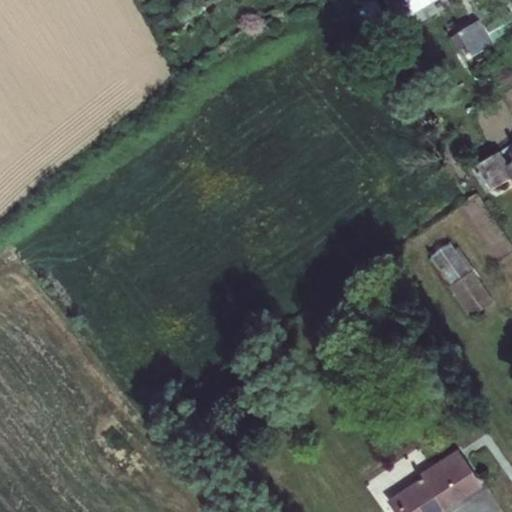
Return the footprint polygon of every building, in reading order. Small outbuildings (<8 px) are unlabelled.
[(377,0),(392,25),(435,0),(377,0)] [(163,18),(152,25),(161,38),(172,32),(163,18)] [(492,46),(478,23),(451,39),(458,51),(467,45),(474,57),(492,46)] [(511,165),(504,170),(495,155),(475,168),(489,188),(503,179),(508,175),(511,173),(511,165)] [(511,180),(511,179),(508,175),(503,179),(507,184),(511,180)] [(489,303),(450,244),(431,258),(470,316),(489,303)] [(422,486),(401,499),(406,507),(399,511),(442,511),(481,487),(460,455),(425,478),(426,480),(421,483),(422,486)] [(401,499),(392,505),(397,511),(399,511),(406,507),(401,499)]
